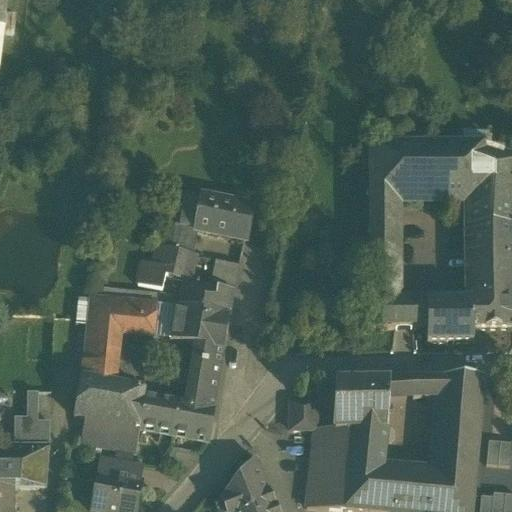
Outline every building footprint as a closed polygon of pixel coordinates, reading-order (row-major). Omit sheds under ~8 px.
[(462,150),(370,150),(370,205),(395,205),(461,205),(462,150)] [(511,160),(484,150),(462,150),(461,205),(469,205),(470,306),(472,306),(472,308),(511,308),(511,160)] [(201,201),(184,197),(179,229),(196,232),(201,201)] [(251,211),(201,201),(196,232),(245,242),(251,211)] [(395,205),(370,205),(371,332),(396,333),(396,306),(395,205)] [(196,259),(157,249),(152,268),(169,272),(167,278),(183,283),(183,282),(194,283),(195,277),(192,276),(196,259)] [(164,293),(167,278),(169,272),(152,268),(142,266),(138,286),(164,293)] [(194,283),(183,282),(183,283),(179,309),(229,318),(233,295),(205,290),(206,285),(194,283)] [(141,306),(90,300),(82,382),(116,389),(122,335),(137,336),(141,306)] [(157,307),(141,306),(137,336),(152,338),(157,307)] [(426,306),(396,306),(396,333),(426,333),(426,306)] [(470,306),(426,306),(426,333),(426,347),(472,347),(472,334),(472,308),(472,306),(470,306)] [(174,309),(157,307),(152,338),(170,340),(174,309)] [(511,308),(472,308),(472,334),(511,333),(511,308)] [(179,309),(174,309),(170,340),(169,342),(197,347),(223,352),(224,352),(229,320),(229,318),(179,309)] [(223,352),(197,347),(191,389),(197,390),(194,408),(213,412),(223,352)] [(116,389),(82,382),(75,420),(87,422),(141,432),(145,398),(145,394),(116,389)] [(482,382),(412,382),(390,384),(388,403),(440,405),(480,407),(482,382)] [(390,384),(337,385),(334,432),(335,432),(335,435),(352,434),(384,434),(386,434),(388,403),(390,384)] [(37,397),(26,396),(26,398),(26,422),(17,422),(17,421),(13,421),(13,449),(49,449),(49,425),(37,425),(37,397)] [(194,408),(145,398),(141,432),(207,444),(213,412),(194,408)] [(470,511),(480,407),(440,405),(434,480),(431,511),(470,511)] [(316,407),(291,407),(290,433),(314,434),(316,434),(316,433),(316,407)] [(141,432),(87,422),(83,445),(137,455),(141,432)] [(335,435),(335,432),(334,432),(316,433),(316,434),(314,434),(306,511),(307,511),(343,511),(352,434),(335,435)] [(384,434),(352,434),(343,511),(377,511),(381,475),(384,434)] [(511,449),(487,446),(485,470),(509,472),(511,449)] [(13,449),(6,449),(6,465),(48,465),(49,449),(13,449)] [(143,469),(112,464),(109,482),(126,485),(126,480),(140,483),(143,469)] [(48,465),(6,465),(5,490),(13,490),(13,494),(45,494),(48,465)] [(274,511),(257,467),(254,465),(221,504),(225,511),(274,511)] [(395,511),(399,477),(381,475),(377,511),(395,511)] [(431,511),(434,480),(399,477),(395,511),(431,511)] [(109,482),(102,481),(96,511),(134,511),(139,488),(126,485),(109,482)] [(5,490),(0,490),(0,511),(12,511),(13,494),(13,490),(5,490)] [(511,511),(511,499),(493,498),(492,502),(480,501),(478,511),(511,511)]
